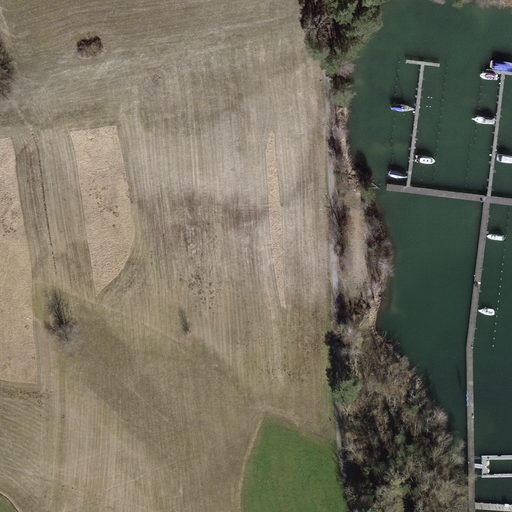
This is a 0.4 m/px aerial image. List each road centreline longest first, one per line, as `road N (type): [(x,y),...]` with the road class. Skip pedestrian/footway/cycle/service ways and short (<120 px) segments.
road 1 (track): [(320,0),(331,424),(351,511)]
road 2 (track): [(328,299),(364,270),(358,207),(325,200)]
